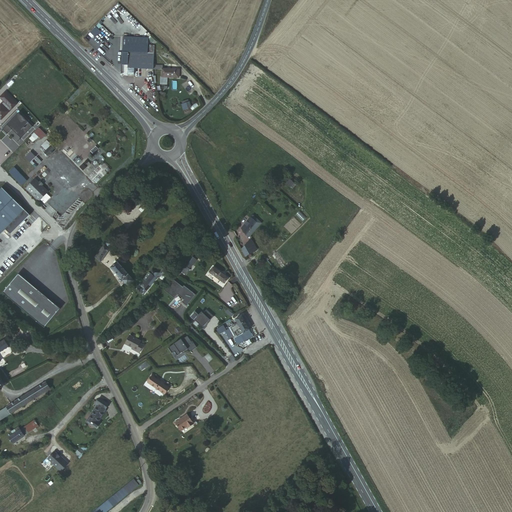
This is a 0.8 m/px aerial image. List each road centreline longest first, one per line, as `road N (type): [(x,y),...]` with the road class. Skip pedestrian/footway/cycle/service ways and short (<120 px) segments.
road 1 (tertiary): [(134,433),(91,342),(70,270),(70,239),(85,212),(157,153)]
road 2 (secondary): [(175,154),(276,335)]
road 3 (secondary): [(276,335),(374,511)]
road 4 (secondary): [(24,0),(156,132)]
road 5 (unclassified): [(134,433),(276,335)]
road 6 (tertiary): [(177,132),(234,76),(268,0)]
